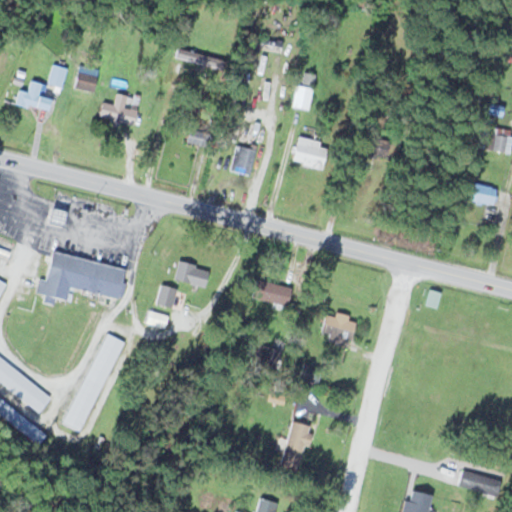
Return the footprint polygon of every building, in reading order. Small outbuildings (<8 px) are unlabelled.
[(72,86),(92,91),(100,62),(80,56),(72,86)] [(47,83),(61,87),(66,68),(52,64),(47,83)] [(49,99),(37,95),(41,84),(30,80),(25,92),(18,89),(13,102),(44,113),(49,99)] [(145,124),(146,111),(123,109),(124,95),(113,94),(112,104),(98,103),(97,121),(145,124)] [(491,151),(508,153),(511,129),(494,127),(491,151)] [(200,146),(204,133),(189,128),(184,141),(200,146)] [(326,149),(296,139),(289,159),(319,169),(326,149)] [(248,175),(255,150),(235,144),(228,169),(248,175)] [(125,268),(50,251),(39,301),(53,304),(54,298),(65,300),(68,287),(118,299),(125,268)] [(204,287),(208,269),(176,262),(172,280),(204,287)] [(249,299),(286,307),(290,287),(254,279),(249,299)] [(170,308),(176,289),(159,284),(154,304),(170,308)] [(324,312),(317,339),(348,346),(355,319),(324,312)] [(0,384),(38,413),(50,396),(0,358),(0,384)] [(0,398),(0,416),(37,445),(46,433),(0,398)] [(303,445),(306,446),(311,427),(290,422),(278,465),(296,470),(303,445)] [(494,497),(499,480),(460,470),(456,486),(494,497)] [(272,511),(275,502),(255,496),(250,511),(272,511)]
